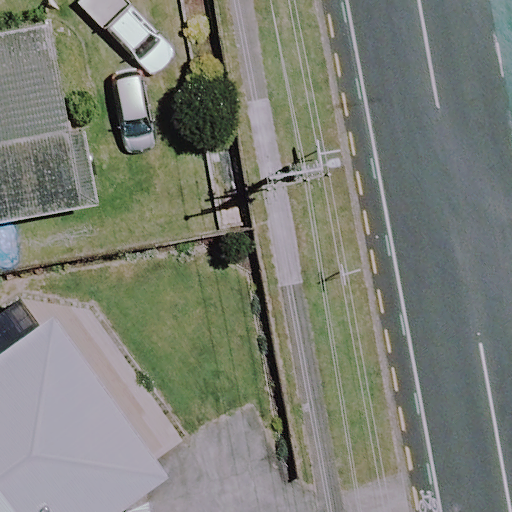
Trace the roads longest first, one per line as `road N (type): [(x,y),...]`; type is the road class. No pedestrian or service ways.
road 1 (tertiary): [(462,229),(511,506)]
road 2 (tertiary): [(420,0),(462,229)]
